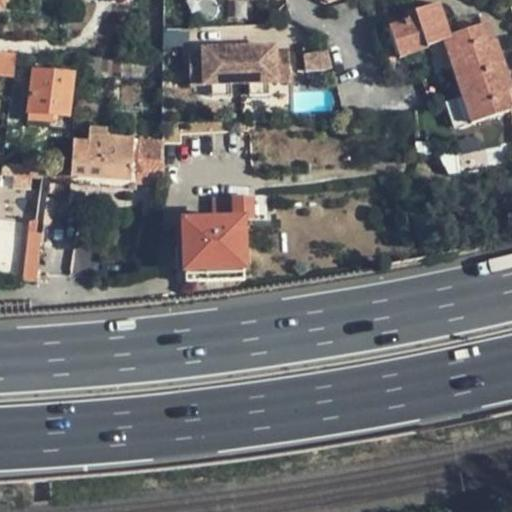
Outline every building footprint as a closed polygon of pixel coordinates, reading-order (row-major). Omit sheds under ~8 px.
[(438,2),(413,11),(416,17),(407,20),(388,26),(398,58),(426,49),(425,46),(442,41),(470,123),(511,109),(505,91),(511,89),(495,40),(489,42),(483,23),(449,34),(438,2)] [(405,13),(407,20),(416,17),(413,11),(405,13)] [(202,48),(202,53),(188,54),(189,84),(291,80),(290,49),(275,50),(275,45),(202,48)] [(305,72),(331,70),(329,50),(304,52),(305,72)] [(0,69),(12,70),(13,60),(0,58),(0,69)] [(32,70),(27,111),(52,113),(67,114),(72,74),(32,70)] [(51,122),(52,113),(27,111),(26,120),(51,122)] [(434,118),(418,119),(420,145),(436,144),(434,118)] [(88,128),(87,139),(104,140),(105,136),(105,130),(88,128)] [(104,140),(87,139),(70,137),(66,169),(67,173),(70,174),(87,175),(129,178),(162,181),(162,141),(105,136),(104,140)] [(391,136),(378,136),(378,151),(392,150),(391,136)] [(49,178),(50,167),(1,162),(0,169),(0,173),(35,177),(49,178)] [(128,189),(129,178),(87,175),(70,174),(69,184),(128,189)] [(34,185),(48,186),(49,178),(35,177),(34,185)] [(183,222),(174,222),(174,248),(183,248),(184,271),(243,269),(241,220),(251,220),(251,197),(213,198),(213,219),(183,220),(183,222)] [(24,257),(22,281),(36,281),(36,283),(39,259),(24,257)] [(243,280),(243,269),(184,271),(184,281),(243,280)]
